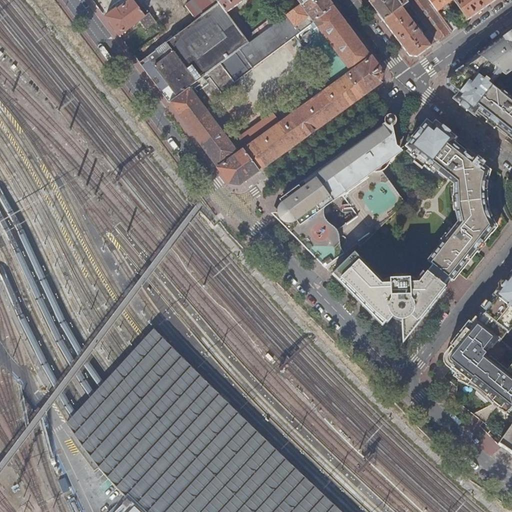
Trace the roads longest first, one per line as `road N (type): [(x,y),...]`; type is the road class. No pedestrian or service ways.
road 1 (residential): [(404,377),(214,186),(75,0)]
road 2 (residential): [(404,377),(511,250)]
road 3 (residential): [(511,478),(404,377)]
road 4 (residential): [(412,81),(511,162)]
road 5 (residential): [(511,10),(412,81)]
